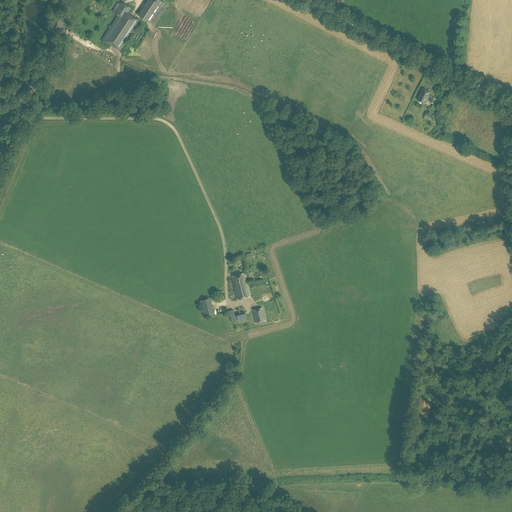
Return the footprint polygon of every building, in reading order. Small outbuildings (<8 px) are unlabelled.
[(151,24),(165,3),(159,0),(147,0),(137,15),(151,24)] [(120,51),(140,21),(131,15),(134,10),(121,1),(114,13),(117,15),(102,39),(120,51)] [(424,103),(430,92),(423,89),(417,100),(424,103)] [(237,300),(250,297),(244,273),(231,276),(237,300)] [(214,313),(210,298),(199,301),(203,316),(214,313)] [(256,323),(265,321),(262,307),(253,310),(256,323)] [(234,316),(233,310),(228,311),(231,322),(236,321),(236,320),(237,320),(238,321),(246,319),(245,313),(236,315),(236,316),(234,316)]
